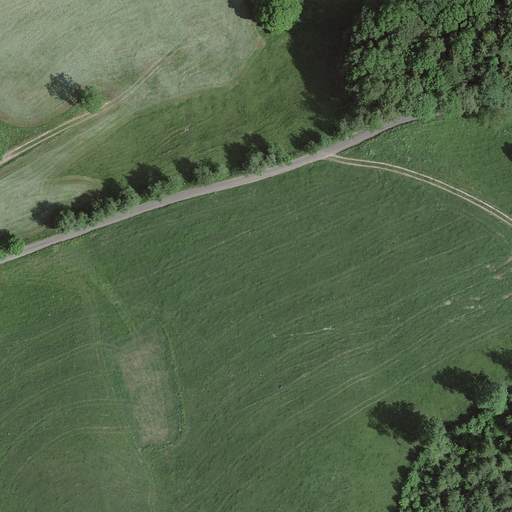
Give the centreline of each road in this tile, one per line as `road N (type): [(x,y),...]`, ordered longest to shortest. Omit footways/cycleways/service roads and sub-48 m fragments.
road 1 (tertiary): [(0,258),(276,170),(398,118),(511,91)]
road 2 (track): [(0,161),(125,94),(188,38)]
road 3 (track): [(321,154),(404,170),(511,224)]
